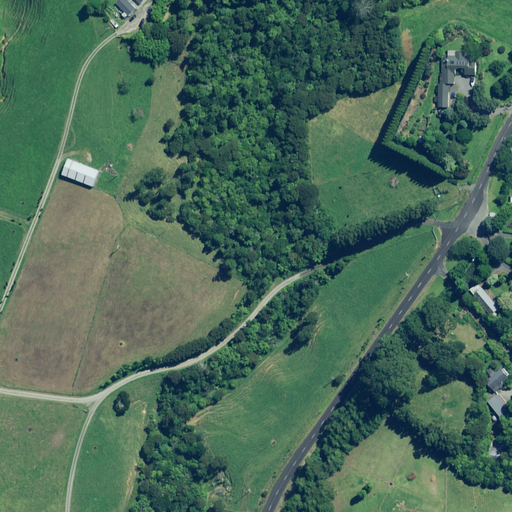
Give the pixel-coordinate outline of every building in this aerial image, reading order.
[(129,15),(130,16),(137,8),(129,0),(138,0),(142,4),(145,0),(120,0),(117,3),(126,12),(123,15),(126,18),(129,15)] [(466,51),(450,50),(449,58),(443,57),(443,74),(441,74),(441,82),(440,82),(439,107),(449,107),(449,90),(451,90),(451,83),(455,83),(456,67),(466,67),(465,74),(476,74),(477,61),(472,61),(472,56),(465,56),(466,51)] [(99,172),(68,160),(62,176),(93,187),(99,172)] [(497,308),(477,283),(468,290),(489,315),(497,308)] [(502,368),(495,373),(494,371),(485,378),(487,381),(494,391),(502,384),(500,382),(508,376),(502,368)] [(507,409),(496,394),(487,401),(498,416),(507,409)] [(500,451),(487,450),(486,461),(499,462),(500,451)]
